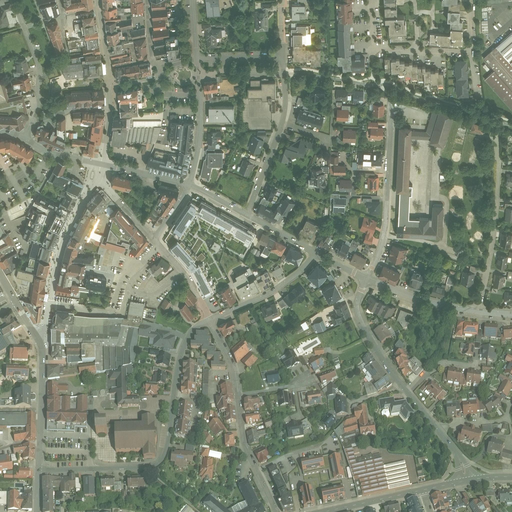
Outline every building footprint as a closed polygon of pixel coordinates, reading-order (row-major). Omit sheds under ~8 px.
[(76,0),(77,1),(75,1),(77,9),(93,6),(92,0),(76,0)] [(143,0),(132,2),(132,6),(132,12),(144,11),(143,0)] [(151,0),(152,10),(166,9),(165,4),(169,4),(168,0),(151,0)] [(206,0),(207,5),(208,5),(209,15),(208,15),(208,16),(220,15),(220,14),(219,14),(218,2),(225,2),(226,6),(232,3),(230,0),(206,0)] [(351,0),(340,1),(338,1),(339,9),(338,9),(338,14),(339,14),(339,21),(352,20),(352,13),(352,12),(352,9),(351,8),(351,0)] [(396,0),(391,0),(384,0),(385,16),(397,15),(396,0)] [(457,0),(441,0),(442,3),(449,3),(448,10),(460,11),(460,2),(457,2),(457,0)] [(70,2),(64,3),(65,9),(66,10),(67,10),(77,9),(75,1),(70,2)] [(56,2),(46,4),(49,16),(59,13),(56,2)] [(300,5),(292,5),(292,19),(300,19),(305,19),(305,4),(300,5)] [(117,5),(104,6),(105,14),(111,14),(111,12),(114,11),(114,13),(118,13),(119,13),(121,13),(121,7),(121,5),(117,5)] [(166,9),(152,10),(153,20),(168,18),(167,9),(166,9)] [(460,11),(448,10),(448,20),(451,21),(450,28),(462,29),(462,21),(459,21),(460,11)] [(94,11),(80,13),(82,24),(95,21),(94,11)] [(267,12),(257,12),(257,27),(260,27),(260,30),(267,30),(267,12)] [(119,14),(105,14),(105,22),(121,19),(121,16),(126,16),(126,13),(121,13),(119,13),(119,14)] [(397,15),(385,16),(386,20),(388,20),(390,37),(406,36),(405,20),(404,20),(403,15),(397,15)] [(131,18),(106,23),(107,31),(119,29),(121,29),(122,29),(133,27),(131,18)] [(165,19),(154,20),(155,29),(166,28),(165,19)] [(55,21),(46,24),(52,39),(60,36),(61,36),(58,29),(60,29),(57,22),(55,21)] [(95,21),(82,24),(74,25),(75,33),(79,32),(84,31),(97,28),(95,21)] [(351,51),(349,22),(337,22),(339,52),(351,51)] [(311,25),(297,25),(297,28),(291,29),(291,33),(293,33),(293,36),(291,36),(291,44),(293,44),(306,44),(306,33),(311,33),(311,25)] [(74,28),(64,30),(67,40),(81,38),(80,34),(76,35),(75,35),(74,28)] [(97,28),(84,31),(84,33),(85,37),(97,35),(97,28)] [(145,28),(131,31),(132,36),(133,39),(146,36),(145,28)] [(169,28),(152,30),(153,40),(170,37),(169,28)] [(450,35),(430,34),(429,45),(452,47),(452,44),(455,44),(456,43),(462,44),(463,34),(462,34),(463,29),(462,29),(450,28),(450,35)] [(119,29),(107,31),(109,42),(122,40),(122,39),(120,40),(120,37),(119,29)] [(128,34),(123,34),(122,31),(121,29),(119,29),(120,37),(123,37),(123,39),(124,39),(129,38),(128,34)] [(220,29),(206,30),(207,39),(208,39),(208,47),(216,46),(215,37),(221,36),(221,33),(221,32),(221,33),(220,29)] [(511,33),(497,47),(511,63),(511,61),(511,33)] [(85,37),(83,37),(85,46),(90,45),(98,44),(97,35),(85,37)] [(60,36),(52,39),(57,52),(63,50),(64,48),(60,36)] [(177,36),(166,38),(167,46),(168,57),(168,59),(181,57),(180,49),(179,49),(177,36)] [(81,38),(67,40),(69,48),(76,47),(82,47),(85,46),(83,37),(81,38)] [(142,44),(141,38),(145,37),(146,37),(134,39),(135,41),(136,47),(138,56),(138,58),(147,57),(147,47),(147,44),(143,45),(142,44)] [(164,38),(154,40),(155,47),(165,46),(164,38)] [(122,40),(109,42),(111,51),(125,49),(124,43),(123,44),(123,43),(125,42),(124,39),(123,39),(122,40)] [(98,44),(90,45),(90,46),(82,47),(82,49),(83,54),(92,53),(100,52),(98,44)] [(317,48),(309,48),(309,47),(306,48),(306,44),(293,44),(294,59),(311,59),(311,65),(321,65),(321,49),(317,49),(317,48)] [(167,46),(154,48),(156,59),(168,57),(167,46)] [(511,64),(511,63),(497,47),(483,59),(494,71),(485,79),(511,110),(511,64)] [(125,49),(111,51),(112,58),(128,55),(127,52),(128,52),(127,48),(125,49)] [(92,53),(85,55),(85,59),(83,59),(81,59),(82,62),(100,60),(100,52),(92,53)] [(351,54),(338,55),(338,63),(343,63),(343,69),(352,68),(351,59),(351,54)] [(128,55),(112,58),(113,65),(131,62),(130,55),(128,55)] [(360,57),(355,58),(355,59),(351,59),(352,68),(352,70),(356,70),(365,70),(365,58),(360,58),(360,57)] [(26,58),(16,60),(17,66),(18,66),(18,70),(17,71),(23,70),(28,69),(26,62),(25,59),(26,59),(26,58)] [(396,59),(391,60),(391,58),(385,58),(385,62),(385,72),(386,72),(386,70),(391,70),(391,71),(392,71),(392,73),(392,72),(398,72),(398,73),(398,75),(399,75),(399,74),(404,74),(404,75),(405,75),(405,77),(405,76),(411,76),(411,77),(411,79),(412,79),(412,78),(417,77),(417,79),(418,79),(417,67),(417,65),(412,65),(412,61),(409,62),(409,63),(404,64),(404,61),(399,62),(399,58),(396,58),(396,59)] [(82,62),(61,64),(66,78),(102,74),(100,60),(82,62)] [(466,61),(456,61),(456,66),(456,75),(457,75),(457,79),(467,78),(467,71),(468,71),(468,68),(467,68),(466,61)] [(149,63),(139,64),(142,75),(152,72),(150,64),(149,63)] [(139,64),(114,69),(116,79),(124,78),(124,76),(134,74),(134,76),(142,75),(139,64)] [(438,69),(435,69),(435,71),(430,71),(430,69),(425,69),(425,65),(422,65),(422,67),(417,67),(418,79),(418,81),(424,81),(424,83),(431,83),(431,85),(437,84),(437,87),(444,86),(443,73),(438,73),(438,69)] [(28,114),(23,94),(8,97),(1,69),(0,68),(0,125),(9,126),(14,126),(14,125),(15,127),(19,126),(24,125),(26,121),(27,119),(28,118),(29,116),(28,114)] [(29,77),(19,78),(19,79),(20,83),(21,89),(31,87),(29,77)] [(467,78),(457,79),(457,83),(456,83),(457,92),(458,96),(463,96),(468,96),(468,89),(469,89),(469,85),(468,85),(467,79),(467,78)] [(276,98),(275,82),(262,82),(262,80),(251,80),(251,88),(248,88),(248,97),(262,97),(262,100),(268,100),(268,101),(269,102),(271,102),(272,101),(272,99),(276,98)] [(217,81),(204,82),(206,98),(209,98),(212,97),(212,96),(211,92),(218,91),(217,81)] [(141,86),(118,92),(119,97),(119,98),(120,98),(121,98),(121,100),(120,100),(121,105),(120,105),(121,108),(121,114),(138,113),(137,99),(142,99),(141,86)] [(325,87),(312,86),(311,100),(316,100),(316,96),(324,97),(325,87)] [(103,89),(71,91),(71,93),(65,93),(66,106),(84,105),(103,104),(103,100),(103,89)] [(355,90),(347,89),(347,90),(347,91),(347,90),(347,94),(353,94),(353,102),(359,103),(359,100),(363,100),(364,91),(356,91),(356,93),(355,93),(355,90)] [(347,90),(337,90),(336,99),(347,100),(347,94),(347,91),(347,90)] [(305,99),(299,97),(297,104),(303,106),(305,99)] [(380,105),(374,105),(373,115),(383,115),(384,105),(380,105)] [(234,106),(209,106),(209,119),(234,119),(234,106)] [(311,113),(300,110),(297,120),(312,125),(320,128),(323,117),(313,114),(312,116),(310,116),(311,113)] [(342,110),(341,110),(341,111),(338,111),(337,120),(343,120),(343,121),(345,121),(348,118),(348,111),(342,110)] [(453,114),(440,110),(439,113),(433,111),(426,132),(421,132),(421,136),(424,136),(424,139),(431,139),(430,142),(443,146),(453,114)] [(82,111),(73,112),(73,119),(81,120),(82,111)] [(92,112),(82,111),(81,120),(81,121),(91,123),(93,123),(94,113),(92,113),(92,112)] [(104,113),(94,111),(94,113),(93,123),(92,124),(101,125),(102,126),(104,113)] [(127,116),(117,117),(115,127),(148,126),(148,121),(132,121),(132,116),(127,116)] [(53,132),(44,128),(43,124),(38,125),(34,133),(34,135),(35,137),(36,138),(37,139),(43,142),(42,142),(48,145),(53,147),(54,147),(59,149),(62,150),(64,143),(65,137),(65,117),(56,120),(56,133),(53,132)] [(184,121),(182,121),(182,120),(177,120),(172,120),(172,122),(171,121),(171,124),(172,124),(171,131),(170,131),(170,134),(171,134),(170,141),(173,142),(173,143),(179,144),(180,140),(182,141),(181,148),(180,148),(180,149),(190,151),(191,149),(192,149),(192,146),(191,146),(192,139),(193,139),(193,137),(192,137),(192,135),(193,135),(194,132),(193,132),(193,125),(194,125),(195,123),(194,123),(194,121),(184,120),(184,121)] [(92,124),(92,127),(90,137),(94,138),(94,141),(99,141),(101,125),(92,124)] [(485,128),(473,124),(471,131),(483,134),(483,135),(483,134),(485,128)] [(148,126),(115,127),(114,130),(115,130),(114,136),(113,141),(113,143),(114,143),(114,144),(114,142),(124,144),(125,141),(134,142),(134,141),(141,142),(142,141),(152,143),(153,136),(157,137),(161,126),(157,126),(148,126)] [(377,128),(371,128),(371,137),(375,138),(376,139),(378,139),(379,138),(382,138),(383,128),(377,128)] [(410,128),(400,128),(397,191),(400,191),(400,195),(408,196),(408,194),(408,184),(410,138),(414,138),(414,135),(419,135),(419,132),(420,132),(419,131),(411,131),(410,128)] [(348,131),(344,130),(343,141),(355,141),(356,131),(351,131),(351,130),(348,130),(348,131)] [(221,131),(213,131),(212,133),(209,132),(209,135),(208,135),(208,137),(208,142),(209,142),(216,143),(217,143),(218,139),(217,139),(217,137),(221,138),(221,131)] [(257,138),(254,137),(251,145),(250,145),(251,146),(250,147),(255,149),(254,150),(258,152),(260,150),(259,148),(259,147),(259,146),(261,147),(261,146),(260,146),(261,146),(261,145),(261,144),(262,144),(263,141),(263,140),(257,138)] [(16,142),(13,140),(9,138),(4,140),(4,138),(0,138),(0,148),(1,149),(1,150),(6,149),(6,150),(14,154),(14,153),(18,155),(17,156),(27,162),(33,150),(29,148),(27,147),(26,147),(24,146),(25,145),(20,142),(20,143),(16,141),(16,142)] [(299,145),(292,148),(291,148),(289,147),(290,144),(286,146),(284,152),(278,159),(288,162),(289,160),(292,159),(291,158),(296,156),(297,152),(304,155),(307,146),(313,148),(315,143),(301,139),(299,145)] [(99,142),(89,141),(89,145),(86,144),(85,148),(84,148),(83,153),(97,155),(99,142)] [(71,144),(64,143),(62,150),(69,152),(71,144)] [(173,151),(172,151),(170,148),(165,150),(165,152),(179,156),(179,152),(173,151)] [(208,149),(207,149),(206,152),(207,153),(207,159),(205,159),(205,160),(201,176),(206,178),(206,179),(210,180),(209,180),(213,165),(213,163),(217,163),(218,165),(222,165),(222,158),(223,158),(223,152),(222,152),(222,151),(217,151),(217,152),(213,152),(213,149),(208,149)] [(165,152),(156,150),(153,156),(149,166),(150,168),(179,175),(180,174),(181,176),(183,174),(184,175),(186,174),(185,173),(187,172),(186,170),(187,166),(189,165),(188,164),(188,162),(190,161),(189,159),(189,158),(190,157),(190,155),(179,152),(179,156),(165,152)] [(382,154),(359,153),(359,164),(381,165),(382,154)] [(83,184),(62,174),(66,163),(58,160),(52,171),(48,179),(78,193),(83,184)] [(248,162),(244,160),(241,167),(242,167),(241,172),(249,175),(253,164),(248,162)] [(321,169),(312,169),(312,177),(311,177),(311,183),(318,183),(318,190),(324,190),(323,190),(324,187),(325,187),(325,180),(324,180),(325,173),(321,173),(321,169)] [(131,178),(116,175),(112,176),(111,183),(113,186),(128,190),(131,178)] [(374,177),(369,177),(369,180),(368,180),(368,183),(369,183),(368,188),(377,188),(378,181),(378,178),(374,177)] [(351,181),(341,180),(340,190),(341,191),(345,191),(345,190),(351,190),(351,185),(351,181)] [(178,190),(164,186),(162,193),(168,195),(176,198),(178,190)] [(276,189),(267,186),(266,190),(264,195),(272,198),(276,189)] [(86,205),(71,236),(84,239),(84,240),(88,241),(90,238),(93,232),(99,218),(101,219),(102,215),(103,213),(101,212),(104,209),(106,210),(110,214),(114,210),(110,206),(114,203),(103,190),(101,189),(100,190),(99,191),(89,202),(87,204),(86,205)] [(161,192),(154,190),(152,196),(159,198),(161,192)] [(76,197),(67,193),(67,192),(66,193),(64,197),(62,202),(71,207),(71,206),(76,198),(76,197)] [(59,205),(47,199),(47,200),(37,195),(35,201),(54,211),(56,211),(59,205)] [(176,198),(168,195),(167,198),(162,195),(160,198),(172,205),(176,198)] [(443,204),(433,203),(433,218),(419,218),(409,218),(410,196),(408,196),(400,195),(398,223),(397,223),(397,235),(403,235),(441,236),(443,204)] [(272,210),(267,219),(274,222),(281,211),(288,215),(295,203),(284,196),(279,205),(279,204),(274,211),(272,210)] [(160,198),(159,197),(154,206),(159,209),(166,214),(172,205),(160,198)] [(175,221),(170,229),(171,230),(180,236),(197,211),(202,202),(193,197),(176,221),(175,221)] [(339,198),(334,197),(334,198),(333,203),(334,203),(334,205),(333,205),(333,212),(333,210),(338,210),(338,211),(345,211),(345,204),(347,204),(347,198),(339,198)] [(259,204),(261,205),(266,207),(269,201),(262,198),(259,204)] [(54,211),(35,201),(27,216),(29,217),(48,225),(54,211)] [(212,220),(217,211),(202,202),(197,211),(212,220)] [(372,202),(367,202),(367,206),(370,206),(370,213),(379,213),(380,202),(372,202)] [(71,208),(60,203),(59,204),(59,205),(56,211),(66,217),(70,209),(71,208)] [(257,214),(267,219),(272,210),(266,207),(261,205),(257,214)] [(159,209),(154,206),(150,213),(146,218),(150,221),(151,220),(158,225),(165,215),(158,211),(159,209)] [(137,226),(131,220),(131,221),(118,207),(114,210),(110,214),(109,215),(112,218),(110,227),(109,227),(107,236),(103,236),(101,242),(104,243),(123,248),(125,249),(126,249),(131,244),(133,246),(129,251),(138,254),(148,241),(136,227),(137,226)] [(56,211),(54,211),(48,225),(60,230),(66,217),(56,211)] [(233,220),(217,211),(212,220),(228,229),(229,227),(233,220)] [(48,225),(29,217),(29,220),(22,235),(33,239),(41,242),(53,246),(57,236),(60,230),(48,225)] [(373,220),(364,217),(363,220),(364,221),(363,227),(366,228),(366,231),(368,231),(367,235),(371,236),(372,233),(373,233),(376,222),(373,221),(373,220)] [(315,224),(307,219),(303,227),(302,226),(302,228),(301,230),(306,233),(312,236),(316,227),(317,228),(318,224),(316,223),(315,224)] [(238,223),(233,220),(229,227),(235,230),(238,223)] [(0,222),(0,257),(16,249),(14,245),(14,244),(14,243),(8,233),(6,234),(0,222)] [(235,230),(234,232),(251,242),(257,231),(249,227),(248,228),(238,223),(235,230)] [(165,239),(170,246),(178,239),(180,236),(171,230),(165,239)] [(234,233),(228,230),(225,236),(230,239),(234,233)] [(103,236),(93,232),(90,238),(95,239),(101,242),(103,236)] [(263,233),(259,241),(260,241),(259,242),(263,244),(264,243),(266,244),(270,236),(263,233)] [(511,235),(502,233),(502,234),(503,234),(502,237),(501,237),(500,245),(510,247),(511,235)] [(329,236),(325,234),(322,238),(318,245),(327,252),(336,238),(335,237),(333,240),(332,239),(331,240),(328,238),(329,236)] [(367,235),(366,235),(364,241),(371,243),(373,237),(371,236),(367,235)] [(84,239),(71,236),(66,245),(77,248),(81,249),(82,246),(84,240),(84,239)] [(266,244),(262,251),(268,254),(272,248),(271,248),(276,239),(270,236),(266,244)] [(95,239),(90,238),(88,241),(84,240),(82,246),(91,249),(93,243),(95,239)] [(41,242),(33,239),(29,256),(37,258),(39,259),(49,261),(50,257),(51,254),(52,251),(53,246),(41,242)] [(195,258),(178,239),(170,246),(169,247),(175,254),(176,253),(187,265),(195,258)] [(286,245),(276,239),(271,248),(272,248),(275,250),(275,251),(278,253),(278,251),(282,253),(286,245)] [(357,241),(351,252),(354,253),(354,252),(360,242),(357,241)] [(123,248),(104,243),(101,242),(100,245),(106,247),(111,249),(122,252),(123,248)] [(212,248),(218,252),(221,246),(215,243),(212,248)] [(336,253),(346,258),(349,251),(351,247),(343,243),(341,247),(340,246),(336,253)] [(371,247),(366,244),(362,252),(367,255),(371,247)] [(77,248),(66,245),(62,260),(85,263),(93,264),(93,256),(88,256),(88,258),(74,256),(74,254),(75,254),(77,248)] [(100,264),(106,247),(100,245),(97,253),(101,254),(98,264),(100,264)] [(397,246),(393,245),(392,249),(391,249),(390,252),(391,253),(389,257),(393,258),(402,261),(406,249),(397,246)] [(100,264),(100,265),(107,266),(111,249),(106,247),(100,264)] [(295,249),(290,247),(286,255),(284,259),(284,260),(289,262),(290,260),(291,260),(291,259),(298,262),(300,258),(301,258),(303,254),(295,250),(295,249)] [(16,250),(0,257),(0,264),(1,266),(17,257),(18,254),(16,250)] [(195,258),(187,265),(191,269),(199,262),(206,257),(202,252),(195,258)] [(366,258),(354,252),(354,253),(350,261),(356,264),(356,265),(361,268),(364,262),(363,261),(365,258),(366,259),(366,258)] [(508,256),(499,255),(497,266),(506,267),(508,256)] [(25,270),(15,267),(17,257),(1,266),(19,297),(30,299),(31,299),(42,302),(45,276),(35,273),(34,272),(25,270)] [(37,259),(30,257),(28,266),(35,267),(37,268),(39,259),(37,258),(37,259)] [(170,265),(161,258),(157,264),(155,263),(150,267),(153,270),(156,274),(162,269),(165,271),(170,265)] [(49,261),(39,259),(37,268),(36,272),(46,274),(49,261)] [(62,260),(63,260),(63,262),(64,262),(63,264),(63,265),(63,267),(62,267),(61,271),(60,271),(72,274),(75,274),(83,276),(85,263),(62,260)] [(207,276),(199,262),(191,269),(198,281),(207,276)] [(276,269),(273,270),(276,276),(284,272),(280,264),(275,267),(276,269)] [(314,266),(309,272),(310,272),(308,274),(319,284),(321,282),(322,282),(326,277),(328,274),(317,264),(314,267),(314,266)] [(418,266),(412,264),(410,273),(413,273),(413,271),(415,272),(415,270),(416,271),(418,266)] [(390,269),(384,266),(381,272),(380,276),(384,278),(389,280),(390,281),(394,283),(396,279),(397,279),(400,273),(393,270),(393,269),(390,268),(390,269)] [(249,268),(244,271),(247,276),(252,274),(249,268)] [(267,270),(261,273),(262,276),(261,276),(263,279),(262,279),(262,280),(258,282),(261,287),(262,290),(271,286),(269,283),(272,281),(270,277),(271,276),(267,270)] [(416,271),(415,270),(415,272),(413,271),(413,273),(409,284),(411,285),(410,287),(419,290),(420,287),(420,286),(424,274),(420,273),(420,272),(416,271)] [(60,271),(58,282),(66,284),(71,285),(72,277),(72,274),(60,271)] [(247,276),(244,271),(236,275),(238,278),(234,280),(235,283),(237,282),(239,285),(238,286),(241,291),(244,290),(245,292),(253,288),(254,291),(261,287),(258,282),(256,278),(250,281),(247,276)] [(469,272),(464,271),(461,283),(472,285),(474,274),(469,272)] [(455,275),(449,273),(446,283),(452,285),(455,275)] [(504,276),(495,274),(494,278),(495,279),(494,285),(502,286),(504,276)] [(88,275),(86,286),(88,287),(103,290),(105,278),(88,275)] [(207,276),(198,281),(201,287),(200,288),(204,295),(214,290),(207,276)] [(71,285),(58,282),(56,292),(69,294),(70,289),(71,285)] [(331,284),(325,287),(325,288),(323,289),(325,292),(323,292),(327,300),(329,299),(330,302),(332,301),(333,301),(339,298),(342,296),(335,282),(331,284)] [(441,287),(433,284),(431,293),(442,297),(445,288),(445,286),(442,285),(441,287)] [(222,289),(219,291),(226,304),(236,299),(229,285),(222,289)] [(300,285),(295,289),(295,288),(291,291),(292,292),(289,294),(294,300),(295,301),(298,298),(300,301),(304,297),(302,295),(306,292),(300,285)] [(182,295),(189,305),(197,299),(189,289),(182,295)] [(289,293),(283,298),(287,303),(288,306),(294,300),(289,294),(289,293)] [(42,302),(31,299),(30,299),(19,297),(25,307),(24,308),(32,321),(33,320),(34,322),(35,322),(37,322),(38,322),(39,321),(40,319),(42,302)] [(172,302),(165,298),(160,306),(167,310),(172,302)] [(376,299),(373,298),(370,303),(368,307),(374,310),(379,302),(376,300),(376,299)] [(283,299),(278,302),(281,307),(287,303),(283,299)] [(383,302),(379,300),(379,302),(374,310),(374,311),(375,309),(381,313),(385,305),(382,303),(383,302)] [(68,311),(56,310),(53,333),(53,334),(119,335),(121,327),(140,330),(140,326),(144,303),(130,301),(127,319),(122,318),(122,319),(68,316),(68,311)] [(270,304),(261,307),(266,319),(280,313),(275,302),(270,305),(270,304)] [(346,303),(336,307),(338,312),(330,315),(333,321),(341,318),(350,314),(346,303)] [(381,313),(380,313),(381,314),(381,312),(387,315),(387,316),(388,314),(392,308),(389,306),(389,305),(386,303),(385,305),(381,313)] [(189,320),(195,316),(185,304),(179,308),(189,320)] [(413,313),(401,309),(397,320),(396,320),(401,327),(403,330),(413,313)] [(10,312),(2,317),(7,326),(15,321),(10,312)] [(413,313),(403,330),(405,332),(406,332),(415,315),(413,313)] [(254,318),(251,320),(254,327),(260,324),(255,314),(252,315),(254,318)] [(227,322),(218,326),(225,338),(233,334),(230,327),(235,324),(232,319),(227,322)] [(7,326),(0,330),(0,331),(0,332),(3,337),(15,330),(21,326),(17,320),(7,326)] [(320,320),(314,323),(315,324),(317,329),(318,332),(324,329),(320,320)] [(309,327),(305,321),(301,324),(302,327),(304,329),(309,327)] [(464,323),(458,322),(457,328),(458,328),(458,330),(457,330),(456,336),(461,337),(462,336),(464,336),(464,334),(477,335),(477,330),(478,325),(465,324),(464,324),(464,323)] [(140,330),(139,337),(155,339),(156,334),(151,334),(152,328),(140,326),(140,330)] [(53,334),(52,334),(52,348),(62,348),(64,348),(67,348),(67,357),(82,358),(82,363),(95,362),(95,367),(96,373),(106,372),(107,372),(123,367),(131,365),(134,364),(139,337),(140,330),(121,327),(119,335),(53,334)] [(386,332),(383,327),(374,332),(381,343),(390,338),(386,332)] [(401,327),(395,331),(397,333),(399,336),(405,332),(403,330),(401,327)] [(511,328),(503,329),(504,336),(504,339),(505,339),(511,338),(511,328)] [(395,334),(391,329),(386,332),(389,338),(391,337),(395,334)] [(3,337),(0,332),(0,352),(8,348),(8,350),(10,350),(10,349),(12,350),(12,349),(13,349),(13,348),(7,339),(13,335),(16,333),(15,330),(3,337)] [(159,332),(159,335),(156,334),(155,339),(154,347),(173,350),(175,338),(169,337),(170,334),(159,332)] [(216,349),(210,349),(210,344),(211,344),(211,339),(209,338),(209,333),(204,333),(197,333),(196,338),(195,338),(195,343),(191,343),(191,349),(202,349),(202,354),(207,354),(207,360),(213,360),(213,364),(212,364),(211,369),(225,370),(225,364),(220,364),(220,360),(221,360),(221,355),(216,354),(216,349)] [(317,335),(307,339),(311,348),(321,344),(317,335)] [(243,341),(232,352),(237,364),(241,360),(252,350),(248,346),(243,341)] [(404,348),(399,341),(395,347),(399,353),(394,357),(396,359),(394,361),(394,362),(396,365),(396,364),(400,369),(409,362),(405,355),(406,355),(403,351),(403,349),(404,348)] [(364,343),(356,348),(362,357),(370,353),(364,343)] [(473,346),(466,345),(464,356),(472,357),(473,349),(474,347),(473,346)] [(22,349),(18,349),(18,348),(18,349),(13,348),(13,349),(12,349),(12,350),(10,349),(10,350),(9,361),(17,361),(18,361),(22,361),(22,362),(23,362),(23,361),(27,361),(28,356),(31,357),(31,351),(28,351),(28,347),(27,346),(23,346),(22,349)] [(490,348),(485,347),(484,356),(483,358),(488,358),(487,361),(493,362),(494,351),(490,350),(490,348)] [(62,348),(52,348),(52,354),(51,355),(51,357),(52,358),(56,358),(56,361),(62,361),(62,358),(62,352),(62,348)] [(353,351),(346,352),(347,357),(343,358),(343,361),(355,359),(353,351)] [(293,352),(286,356),(287,359),(283,362),(287,369),(292,366),(292,367),(299,363),(293,352)] [(251,354),(242,363),(248,369),(257,360),(251,354)] [(170,356),(160,355),(158,365),(168,367),(169,364),(170,360),(170,356)] [(371,355),(362,360),(367,368),(377,363),(371,355)] [(400,369),(399,369),(405,378),(412,373),(417,376),(425,368),(415,358),(409,362),(400,369)] [(319,359),(316,361),(315,359),(309,362),(309,363),(309,364),(314,372),(324,366),(319,359)] [(95,362),(82,363),(83,367),(79,368),(79,367),(63,369),(63,368),(62,367),(60,367),(60,368),(60,378),(81,376),(87,375),(96,373),(95,367),(95,362)] [(377,363),(367,368),(365,369),(367,370),(370,375),(374,380),(370,383),(372,385),(377,392),(378,392),(390,382),(380,368),(377,363)] [(193,364),(190,364),(190,365),(184,364),(184,370),(186,370),(186,372),(184,372),(184,375),(185,375),(185,379),(184,379),(184,383),(182,383),(182,386),(185,386),(184,389),(182,389),(181,394),(188,394),(188,395),(191,395),(191,394),(195,394),(196,386),(195,386),(195,380),(197,380),(197,367),(197,366),(193,366),(193,364)] [(131,365),(123,367),(123,370),(126,369),(127,374),(132,374),(131,365)] [(123,367),(107,372),(107,375),(110,375),(110,380),(117,380),(118,391),(110,391),(111,395),(111,400),(118,400),(118,407),(122,407),(122,408),(128,408),(128,407),(140,406),(139,398),(127,399),(127,397),(127,374),(126,369),(123,370),(123,367)] [(28,369),(6,368),(5,379),(28,380),(28,369)] [(60,368),(48,368),(48,380),(60,378),(60,368)] [(456,371),(449,369),(448,375),(447,381),(454,382),(456,371)] [(462,372),(456,371),(454,382),(460,383),(461,375),(462,372)] [(326,373),(323,375),(318,377),(320,381),(320,380),(322,385),(323,384),(323,385),(327,384),(327,383),(328,383),(328,382),(331,381),(331,380),(331,378),(336,377),(334,372),(327,374),(326,373)] [(467,376),(466,383),(467,383),(473,384),(474,373),(468,372),(467,376)] [(267,375),(268,380),(268,384),(279,382),(278,373),(267,375)] [(478,373),(474,373),(473,384),(479,385),(481,374),(479,373),(478,373)] [(166,375),(155,374),(155,377),(157,377),(157,384),(158,384),(165,385),(166,375)] [(511,381),(505,377),(502,382),(504,383),(510,386),(511,381)] [(426,390),(431,395),(438,387),(433,382),(430,385),(426,390)] [(157,384),(147,383),(146,386),(142,386),(142,390),(146,390),(146,393),(157,394),(157,391),(158,391),(159,388),(157,388),(158,384),(157,384)] [(338,389),(332,383),(327,388),(327,396),(335,396),(335,392),(338,389)] [(510,386),(504,383),(499,393),(502,395),(506,397),(509,391),(511,386),(510,386)] [(62,386),(48,385),(48,399),(58,400),(58,391),(62,391),(62,386)] [(372,385),(365,387),(367,395),(377,392),(372,385)] [(234,409),(230,410),(226,411),(226,409),(227,409),(227,404),(234,402),(232,386),(221,387),(222,397),(217,399),(218,410),(219,410),(219,412),(223,412),(223,414),(225,414),(226,422),(232,421),(232,423),(235,422),(235,421),(236,421),(234,409)] [(26,387),(15,392),(15,402),(15,408),(30,408),(29,408),(29,402),(34,402),(35,400),(35,397),(34,395),(29,395),(29,389),(26,387)] [(438,387),(431,395),(436,399),(442,393),(443,392),(438,387)] [(308,394),(307,394),(308,399),(308,402),(308,404),(309,403),(309,406),(321,404),(319,392),(308,394)] [(288,394),(278,396),(279,402),(280,407),(290,405),(289,398),(288,394)] [(93,398),(64,400),(58,400),(48,399),(47,422),(56,422),(56,425),(57,425),(59,427),(65,427),(66,425),(67,425),(72,425),(74,427),(80,427),(81,426),(82,426),(84,426),(87,423),(87,422),(88,407),(94,406),(93,398)] [(406,402),(394,404),(393,398),(379,400),(381,410),(391,408),(391,415),(400,413),(406,421),(415,415),(407,405),(406,402)] [(495,398),(490,402),(494,409),(495,410),(501,406),(500,404),(495,398)] [(258,399),(243,401),(245,412),(254,410),(253,405),(259,405),(258,399)] [(346,400),(336,401),(337,415),(347,414),(346,400)] [(483,404),(482,405),(486,410),(489,413),(494,409),(490,402),(488,400),(483,404)] [(451,405),(451,406),(447,407),(447,410),(447,412),(447,413),(447,415),(448,416),(452,416),(453,415),(456,415),(455,411),(455,402),(452,402),(453,405),(451,405)] [(192,405),(179,404),(178,417),(181,418),(181,422),(177,421),(177,423),(176,423),(174,436),(189,438),(191,423),(190,423),(191,419),(192,405)] [(355,416),(346,419),(342,424),(334,432),(334,433),(335,432),(336,435),(339,439),(357,437),(361,436),(375,434),(374,425),(368,426),(366,407),(359,408),(354,410),(355,416)] [(25,415),(0,415),(0,428),(25,428),(25,434),(20,434),(20,433),(13,434),(14,442),(25,440),(25,441),(35,441),(36,415),(25,414),(25,415)] [(259,416),(246,417),(247,424),(253,424),(253,422),(259,421),(259,416)] [(329,416),(322,424),(327,428),(328,429),(329,429),(335,422),(329,416)] [(143,426),(107,427),(107,424),(96,424),(96,435),(107,435),(107,434),(115,434),(116,452),(144,452),(144,459),(155,458),(155,451),(156,451),(156,445),(156,443),(157,441),(157,438),(157,436),(156,434),(155,432),(155,425),(154,425),(154,419),(143,419),(143,426)] [(307,419),(301,423),(301,424),(303,434),(307,431),(306,430),(312,427),(307,419)] [(217,420),(208,426),(216,436),(224,430),(217,420)] [(270,421),(264,423),(266,429),(272,426),(270,421)] [(296,424),(291,425),(292,425),(287,426),(289,438),(294,437),(294,436),(303,434),(301,424),(296,425),(296,424)] [(471,430),(464,428),(462,435),(460,434),(459,437),(461,438),(460,442),(466,444),(467,442),(472,443),(471,446),(472,444),(478,445),(479,441),(479,442),(482,432),(474,430),(475,429),(472,428),(471,430)] [(257,431),(247,433),(250,446),(260,444),(258,437),(266,435),(265,430),(257,431)] [(213,440),(206,434),(202,439),(206,442),(210,445),(213,440)] [(234,437),(225,437),(225,438),(224,439),(224,443),(226,442),(226,447),(235,446),(234,437)] [(357,437),(339,439),(343,448),(344,452),(353,451),(352,446),(359,443),(357,437)] [(497,441),(492,439),(490,446),(489,446),(487,453),(491,454),(492,451),(501,454),(502,450),(503,450),(503,447),(504,444),(497,442),(497,441)] [(23,446),(13,448),(14,456),(23,454),(23,446)] [(34,446),(24,446),(23,446),(23,454),(23,460),(24,460),(33,460),(34,460),(34,446)] [(265,449),(255,453),(259,461),(261,464),(263,462),(265,463),(267,462),(267,460),(266,457),(268,456),(265,449)] [(511,452),(503,450),(502,450),(501,454),(500,457),(511,460),(511,452)] [(353,451),(344,452),(350,468),(347,468),(349,479),(353,478),(358,497),(389,491),(383,466),(382,458),(381,458),(380,455),(373,456),(372,455),(370,456),(369,456),(368,457),(366,457),(365,457),(363,457),(363,459),(355,461),(353,451)] [(184,453),(181,453),(181,454),(175,454),(175,457),(172,457),(171,462),(176,463),(176,465),(178,466),(178,467),(187,468),(187,463),(187,462),(188,462),(193,462),(193,455),(184,454),(184,453)] [(340,453),(322,457),(324,468),(303,472),(304,475),(328,470),(330,480),(334,480),(329,458),(340,456),(340,453)] [(340,456),(329,458),(334,480),(345,477),(340,456)] [(8,457),(0,458),(0,471),(2,471),(2,472),(7,471),(7,470),(10,470),(9,465),(8,457)] [(322,457),(301,461),(303,472),(324,468),(322,457)] [(212,460),(204,459),(204,467),(201,466),(200,476),(202,476),(202,478),(204,479),(204,480),(205,480),(204,482),(205,483),(206,484),(207,484),(208,483),(208,482),(209,480),(209,481),(210,479),(212,480),(213,467),(212,466),(212,460)] [(405,462),(383,466),(389,491),(410,486),(405,462)] [(287,490),(275,467),(268,470),(279,494),(278,494),(280,499),(281,499),(283,502),(281,503),(284,510),(294,509),(292,495),(288,497),(285,492),(287,490)] [(70,479),(62,479),(62,488),(56,489),(56,490),(53,490),(53,494),(54,494),(75,494),(75,484),(75,479),(75,476),(70,476),(70,479)] [(144,477),(128,478),(128,488),(139,488),(139,489),(144,489),(144,477)] [(114,478),(102,479),(102,478),(101,478),(102,488),(102,487),(114,487),(115,487),(114,483),(115,483),(115,478),(114,478)] [(62,479),(43,480),(43,494),(53,494),(53,490),(56,490),(56,489),(62,488),(62,479)] [(94,479),(84,479),(84,482),(86,482),(86,494),(85,494),(85,496),(94,496),(94,479)] [(228,511),(210,497),(209,500),(203,506),(209,511),(264,511),(262,507),(261,507),(249,482),(239,487),(246,503),(228,511)] [(315,506),(311,488),(301,490),(304,508),(315,506)] [(343,488),(321,492),(323,503),(345,499),(343,488)] [(24,499),(19,498),(19,493),(8,493),(8,506),(7,511),(8,511),(15,511),(16,511),(18,511),(19,511),(31,511),(32,504),(32,499),(32,489),(32,490),(30,490),(30,489),(29,489),(29,490),(26,490),(26,494),(24,494),(24,499)] [(509,492),(503,492),(503,493),(498,493),(499,498),(500,498),(500,503),(506,503),(511,503),(511,494),(509,495),(509,492)] [(441,493),(431,496),(433,504),(443,501),(442,498),(441,494),(441,493)] [(53,511),(53,494),(43,494),(43,511),(53,511)] [(484,498),(477,502),(478,503),(476,504),(475,502),(470,505),(474,511),(484,511),(490,508),(484,498)] [(421,511),(417,499),(407,501),(411,511),(409,511),(421,511)] [(443,501),(433,504),(434,507),(436,511),(445,508),(450,506),(448,502),(444,503),(443,501)] [(398,503),(383,506),(384,511),(394,511),(400,511),(398,503)]
